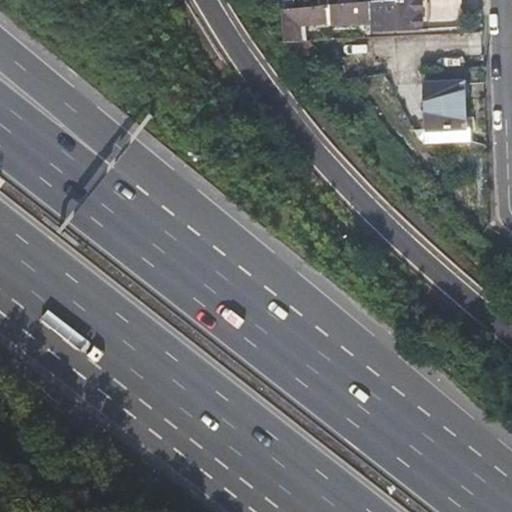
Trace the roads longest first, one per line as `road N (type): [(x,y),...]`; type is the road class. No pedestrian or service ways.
road 1 (motorway): [(511,511),(136,221)]
road 2 (motorway): [(511,337),(348,198),(235,55),(202,0)]
road 3 (motorway): [(0,265),(316,511)]
road 4 (motorway): [(136,221),(121,150),(0,47)]
road 5 (residential): [(511,211),(503,0)]
road 6 (motorway): [(136,221),(0,116)]
